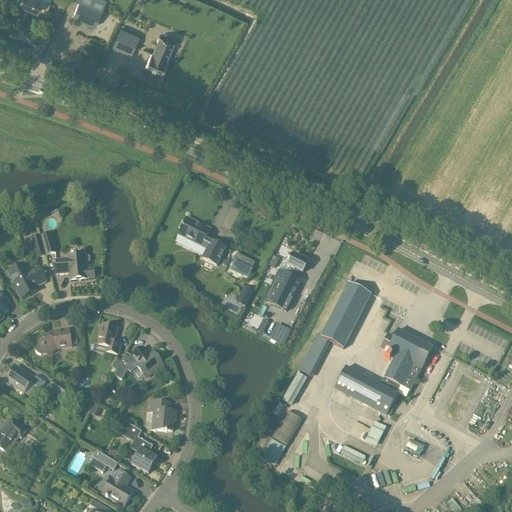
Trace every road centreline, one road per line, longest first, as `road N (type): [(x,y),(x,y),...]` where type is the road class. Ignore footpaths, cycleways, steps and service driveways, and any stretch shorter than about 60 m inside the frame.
road 1 (tertiary): [(511,306),(233,168),(35,84)]
road 2 (residential): [(0,348),(30,322),(72,307),(126,310),(165,334),(191,381),(196,412),(187,457),(166,490)]
